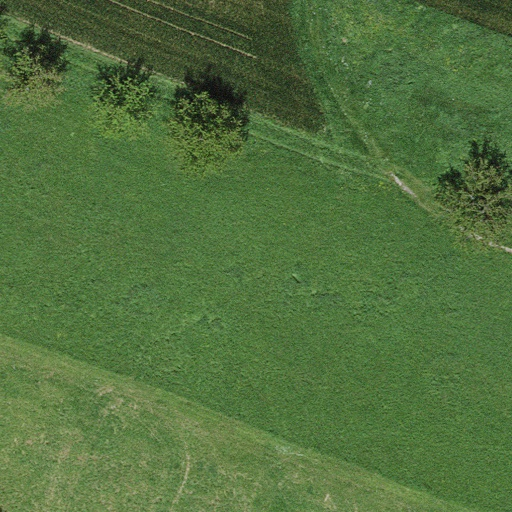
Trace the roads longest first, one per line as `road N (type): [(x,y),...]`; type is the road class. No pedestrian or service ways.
road 1 (track): [(394,199),(0,26)]
road 2 (track): [(312,0),(324,68),(394,199)]
road 3 (track): [(511,248),(394,199)]
